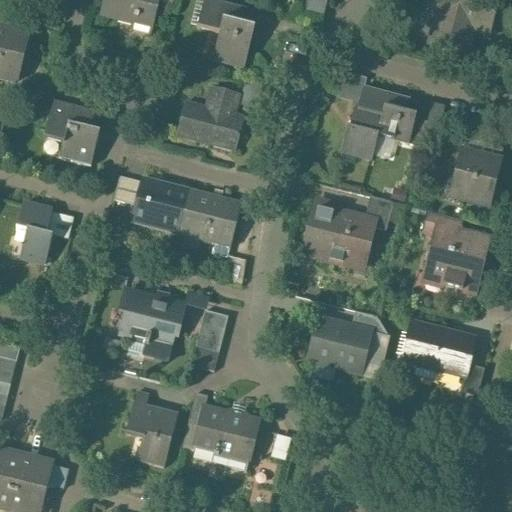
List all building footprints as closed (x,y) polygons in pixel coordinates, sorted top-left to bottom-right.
[(158,0),(104,0),(101,15),(116,19),(117,17),(131,20),(129,29),(150,34),(158,0)] [(244,11),(202,0),(196,27),(218,33),(211,59),(243,67),(253,28),(241,23),(244,11)] [(496,0),(438,0),(433,19),(436,20),(434,30),(446,33),(442,47),(465,53),(472,26),(470,26),(474,10),(492,15),(496,0)] [(26,34),(0,28),(0,80),(15,84),(26,34)] [(270,88),(246,82),(240,104),(265,110),(270,88)] [(409,101),(363,89),(357,110),(357,111),(381,117),(376,137),(377,138),(408,145),(414,120),(415,116),(406,114),(409,101)] [(213,91),(208,111),(186,106),(178,137),(245,153),(249,139),(237,136),(242,119),(232,116),(237,97),(213,91)] [(93,114),(53,104),(45,136),(63,140),(61,147),(73,150),(70,162),(90,166),(98,132),(89,129),(93,114)] [(381,117),(357,111),(357,110),(354,109),(349,129),(347,128),(342,145),(353,148),(356,159),(356,158),(371,162),(377,138),(376,137),(381,117)] [(477,118),(466,115),(460,138),(471,141),(477,118)] [(489,121),(477,118),(471,141),(483,144),(489,121)] [(426,123),(414,120),(408,145),(420,148),(426,123)] [(498,160),(461,151),(454,177),(459,179),(454,197),(486,206),(498,160)] [(141,183),(119,178),(114,201),(135,207),(141,183)] [(188,194),(141,183),(135,207),(132,219),(179,231),(188,194)] [(240,205),(189,193),(188,194),(179,231),(178,237),(228,250),(240,205)] [(393,204),(369,198),(364,220),(376,223),(374,229),(385,232),(393,204)] [(343,208),(315,201),(306,236),(332,243),(340,214),(341,214),(343,208)] [(51,237),(46,235),(51,213),(21,206),(15,231),(25,233),(19,259),(44,265),(51,237)] [(462,222),(427,213),(422,234),(434,237),(437,238),(440,228),(459,233),(462,222)] [(341,214),(340,214),(332,243),(327,262),(351,268),(354,257),(367,260),(374,229),(376,223),(364,220),(341,214)] [(459,233),(440,228),(437,238),(434,237),(425,273),(445,278),(443,287),(475,295),(480,275),(477,275),(486,240),(459,233)] [(244,263),(231,260),(225,282),(242,286),(244,263)] [(183,313),(124,298),(119,314),(124,315),(119,333),(144,340),(142,345),(148,347),(145,357),(166,362),(173,335),(177,336),(183,313)] [(227,318),(204,312),(201,324),(224,330),(227,318)] [(376,319),(352,313),(348,329),(369,334),(370,334),(389,340),(376,319)] [(348,329),(318,321),(312,343),(313,343),(309,361),(360,373),(370,334),(369,334),(348,329)] [(474,339),(410,323),(400,363),(464,379),(467,366),(474,339)] [(224,330),(201,324),(198,336),(221,342),(224,330)] [(221,342),(198,336),(195,348),(218,354),(221,342)] [(19,350),(0,344),(0,358),(16,362),(19,350)] [(218,354),(195,348),(190,368),(213,373),(218,354)] [(16,362),(0,358),(0,370),(13,374),(16,362)] [(483,370),(467,366),(464,379),(461,391),(477,395),(483,370)] [(13,374),(0,370),(0,383),(10,386),(13,374)] [(10,386),(0,383),(0,395),(7,397),(10,386)] [(151,395),(137,391),(126,434),(151,441),(145,466),(162,469),(177,413),(148,405),(151,395)] [(207,398),(195,395),(187,425),(199,428),(203,409),(204,409),(207,398)] [(204,409),(203,409),(199,428),(193,452),(195,452),(195,450),(214,455),(214,457),(218,458),(219,452),(248,459),(244,473),(246,473),(258,423),(204,409)] [(289,442),(277,439),(272,459),(284,462),(289,442)] [(248,459),(219,452),(218,458),(214,457),(214,455),(195,450),(195,452),(193,460),(244,473),(248,459)] [(0,504),(9,507),(20,462),(9,459),(9,457),(0,455),(0,504)] [(49,468),(32,463),(32,465),(20,462),(9,507),(28,511),(38,511),(51,466),(49,466),(49,468)]
